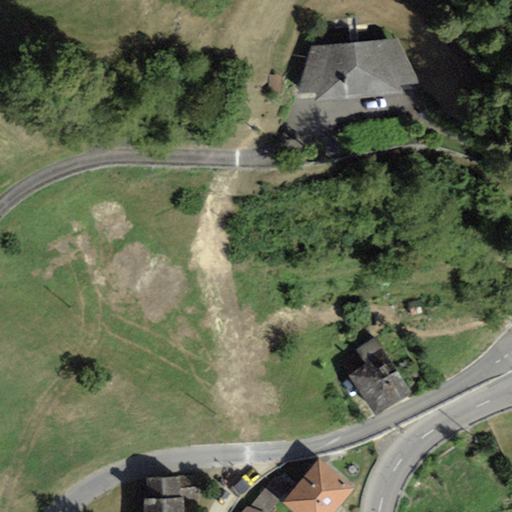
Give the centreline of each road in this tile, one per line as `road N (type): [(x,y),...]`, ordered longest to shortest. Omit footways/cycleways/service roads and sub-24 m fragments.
road 1 (tertiary): [(61,511),(119,470),(345,438),(511,352)]
road 2 (tertiary): [(380,511),(389,477),(420,439),(511,390)]
